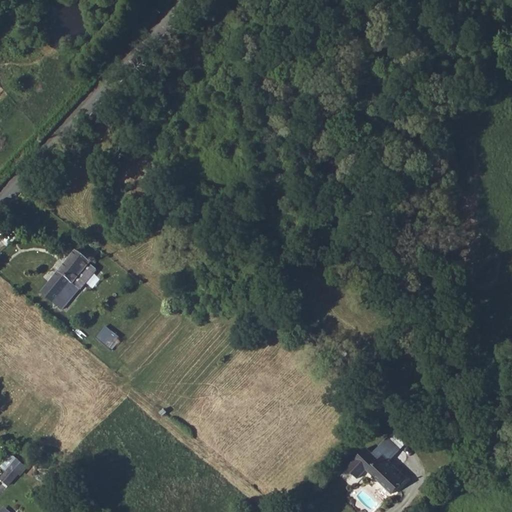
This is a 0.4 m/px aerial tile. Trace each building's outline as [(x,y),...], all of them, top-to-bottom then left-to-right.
[(40,226),(44,221),(40,217),(35,222),(40,226)] [(76,249),(41,292),(64,310),(80,289),(73,284),(91,262),(76,249)] [(186,322),(167,306),(161,313),(180,329),(186,322)] [(105,327),(97,336),(111,348),(118,338),(105,327)] [(363,449),(345,471),(356,481),(365,470),(392,494),(405,479),(385,462),(395,451),(383,440),(370,456),(363,449)] [(18,477),(9,470),(0,481),(0,483),(7,490),(18,477)]
